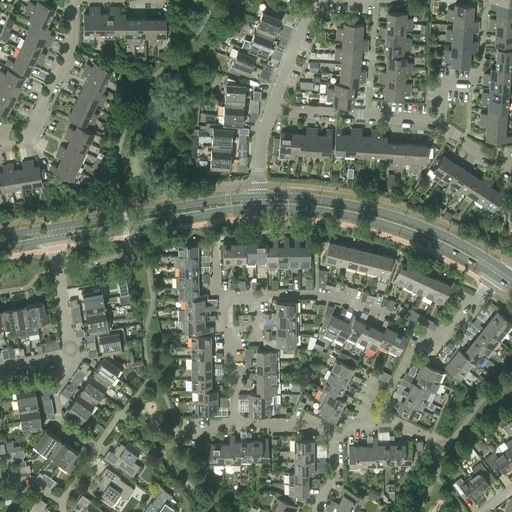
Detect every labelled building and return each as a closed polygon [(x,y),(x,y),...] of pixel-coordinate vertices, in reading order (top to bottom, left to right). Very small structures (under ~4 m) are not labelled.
[(27,7),(50,18),(55,8),(38,0),(36,5),(30,2),(27,7)] [(497,14),(511,15),(511,4),(491,3),(490,9),(497,9),(497,14)] [(447,14),(473,16),(473,5),(455,4),(454,9),(448,8),(447,14)] [(46,26),(50,18),(27,7),(25,12),(31,15),(29,19),(33,21),(46,27),(46,26)] [(83,32),(94,32),(94,7),(89,7),(89,14),(83,14),(83,32)] [(94,32),(104,32),(104,14),(100,14),(100,7),(94,7),(94,32)] [(115,38),(115,33),(115,7),(109,7),(109,14),(104,14),(104,32),(104,38),(115,38)] [(115,33),(124,33),(125,33),(125,18),(125,14),(120,14),(120,7),(115,7),(115,33)] [(259,21),(277,28),(281,19),(271,15),(272,11),(265,9),(263,12),(262,12),(259,21)] [(387,11),(386,22),(412,24),(412,18),(406,18),(406,13),(387,11)] [(453,25),(478,27),(479,21),(472,20),(473,16),(447,14),(447,20),(453,20),(453,25)] [(489,23),(511,25),(511,15),(497,14),(496,18),(490,18),(489,23)] [(135,19),(125,18),(125,33),(124,33),(124,37),(129,37),(129,44),(135,44),(135,19)] [(135,19),(135,44),(140,44),(140,37),(145,37),(145,19),(135,19)] [(155,19),(145,19),(145,37),(150,37),(150,44),(155,44),(155,19)] [(166,19),(155,19),(155,44),(161,44),(161,37),(166,37),(166,19)] [(33,21),(29,30),(52,41),(54,36),(48,33),(50,28),(46,26),(46,27),(33,21)] [(255,30),(257,30),(265,33),(263,37),(271,40),(271,39),(273,36),(274,37),(277,28),(259,21),(255,30)] [(411,29),(412,24),(386,22),(386,27),(379,26),(379,32),(404,34),(405,29),(411,29)] [(336,33),(362,35),(362,24),(344,23),(343,28),(337,27),(336,33)] [(495,34),(511,35),(511,25),(489,23),(489,29),(495,30),(495,34)] [(427,36),(428,25),(420,25),(419,35),(427,36)] [(446,34),(471,36),(471,32),(478,32),(478,27),(453,25),(453,29),(446,29),(446,34)] [(49,46),(52,41),(29,30),(25,39),(42,47),(44,43),(49,46)] [(254,33),(251,41),(269,48),(273,40),(271,39),(271,40),(263,37),(265,33),(257,30),(256,33),(254,33)] [(5,31),(1,39),(8,42),(12,34),(5,31)] [(404,38),(404,34),(379,32),(379,37),(385,38),(385,42),(410,44),(411,39),(404,38)] [(342,44),(368,46),(368,40),(361,39),(362,35),(336,33),(336,39),(343,39),(342,44)] [(452,45),(477,47),(477,41),(471,41),(471,36),(446,34),(445,40),(452,40),(452,45)] [(511,35),(495,34),(494,45),(511,45),(511,35)] [(40,52),(42,47),(25,39),(20,49),(43,59),(45,54),(40,52)] [(266,57),(269,48),(251,41),(248,49),(248,50),(246,54),(254,57),(254,56),(255,53),(266,57)] [(387,53),(387,55),(403,56),(403,49),(410,50),(410,44),(385,42),(384,53),(387,53)] [(335,53),(360,55),(361,51),(367,51),(368,46),(342,44),(342,48),(335,48),(335,53)] [(444,55),(470,57),(470,52),(477,53),(477,47),(452,45),(451,50),(445,49),(444,55)] [(234,59),(252,66),(256,57),(254,56),(254,57),(246,54),(248,50),(248,49),(240,46),(238,50),(237,50),(234,59)] [(511,49),(497,48),(496,59),(511,59),(511,49)] [(41,64),(43,59),(20,49),(16,58),(33,66),(35,62),(41,64)] [(341,64),(360,65),(360,55),(335,53),(335,59),(341,59),(341,64)] [(403,57),(403,56),(387,55),(386,67),(412,69),(412,63),(405,63),(406,58),(403,57)] [(450,66),(469,67),(470,57),(444,55),(444,60),(451,61),(450,66)] [(28,75),(33,66),(16,58),(14,62),(8,59),(5,65),(28,75)] [(249,75),(252,66),(234,59),(230,67),(231,68),(230,71),(237,74),(239,71),(249,75)] [(511,59),(496,59),(495,68),(495,69),(509,70),(511,70),(511,59)] [(84,69),(107,80),(112,70),(95,62),(93,67),(87,64),(84,69)] [(340,74),(365,76),(366,70),(359,70),(360,65),(341,64),(340,74)] [(411,74),(412,69),(386,67),(386,71),(379,71),(379,76),(404,78),(405,74),(411,74)] [(509,80),(509,70),(495,69),(495,68),(491,68),(490,73),(484,73),(483,78),(509,80)] [(0,70),(0,77),(20,87),(25,77),(8,69),(6,74),(0,70)] [(86,81),(103,89),(107,80),(84,69),(82,74),(88,77),(86,81)] [(209,70),(207,75),(214,78),(216,72),(209,70)] [(340,74),(339,84),(353,85),(353,86),(358,86),(358,81),(365,82),(365,76),(340,74)] [(404,83),(404,78),(379,76),(379,82),(385,83),(385,87),(410,89),(410,83),(404,83)] [(0,88),(16,96),(20,87),(0,77),(0,83),(1,84),(0,85),(0,88)] [(489,89),(508,90),(509,80),(483,78),(483,84),(490,84),(489,89)] [(101,93),(103,89),(86,81),(81,90),(104,101),(107,96),(101,93)] [(226,83),(225,93),(245,94),(245,85),(226,83)] [(353,96),(353,86),(353,85),(339,84),(335,83),(334,89),(328,88),(327,94),(353,96)] [(410,95),(410,89),(385,87),(384,98),(403,99),(403,94),(410,95)] [(0,99),(12,105),(16,96),(0,88),(0,99)] [(482,98),(507,100),(508,90),(489,89),(489,93),(482,93),(482,98)] [(102,106),(104,101),(81,90),(77,99),(94,107),(96,103),(102,106)] [(244,104),(245,94),(225,93),(224,102),(226,103),(226,102),(234,103),(234,107),(242,107),(242,104),(244,104)] [(353,96),(327,94),(327,99),(334,100),(333,105),(352,106),(353,96)] [(488,109),(507,110),(507,100),(482,98),(482,104),(488,105),(488,109)] [(0,111),(7,115),(12,105),(0,99),(0,111)] [(94,107),(77,99),(73,109),(96,119),(98,114),(92,112),(94,107)] [(223,115),(243,116),(244,107),(242,107),(234,107),(234,103),(226,102),(226,103),(225,106),(224,106),(223,115)] [(93,124),(96,119),(73,109),(68,118),(85,126),(87,122),(93,124)] [(480,119),(506,121),(507,110),(488,109),(487,114),(481,113),(480,119)] [(242,126),(243,116),(223,115),(223,124),(223,128),(231,129),(231,128),(231,125),(242,126)] [(486,129),(505,131),(506,121),(480,119),(480,124),(487,125),(486,129)] [(213,127),(212,136),(232,138),(232,128),(231,128),(231,129),(223,128),(223,124),(214,123),(214,127),(213,127)] [(67,132),(89,143),(94,134),(77,126),(75,130),(69,127),(67,132)] [(301,134),(300,152),(310,153),(312,128),(306,127),(306,134),(301,134)] [(334,152),(344,153),(346,134),(341,134),(342,127),(336,127),(334,152)] [(312,128),(310,153),(320,154),(321,135),(317,135),(317,128),(312,128)] [(350,135),(346,134),(344,153),(355,154),(356,128),(351,128),(350,135)] [(356,128),(355,154),(365,154),(366,136),(362,135),(362,129),(356,128)] [(321,135),(320,154),(331,155),(332,129),(326,129),(326,135),(321,135)] [(371,136),(366,136),(365,154),(375,155),(377,130),(371,129),(371,136)] [(505,131),(486,129),(486,140),(511,142),(511,136),(505,135),(505,131)] [(375,155),(384,156),(385,156),(386,142),(387,142),(387,137),(382,137),(382,130),(377,130),(375,155)] [(89,143),(67,132),(64,137),(70,140),(68,144),(85,152),(89,143)] [(289,158),(291,133),(280,132),(279,151),(284,151),(283,158),(289,158)] [(291,133),(289,158),(295,159),(295,152),(300,152),(301,134),(291,133)] [(231,147),(232,138),(212,136),(211,146),(213,146),(221,146),(221,150),(229,151),(229,150),(230,147),(231,147)] [(396,143),(387,142),(386,142),(385,156),(384,156),(384,161),(389,161),(389,168),(394,168),(396,143)] [(405,162),(406,143),(396,143),(394,168),(400,168),(400,162),(405,162)] [(417,144),(406,143),(405,162),(410,162),(409,169),(415,169),(417,144)] [(60,146),(58,151),(81,162),(85,152),(68,144),(66,149),(60,146)] [(417,144),(415,169),(420,170),(421,163),(426,163),(427,145),(417,144)] [(211,159),(230,160),(231,151),(229,150),(229,151),(221,150),(221,146),(213,146),(213,149),(211,149),(211,159)] [(59,163),(76,171),(81,162),(58,151),(55,156),(61,159),(59,163)] [(437,182),(451,161),(442,155),(432,171),(436,173),(433,179),(437,182)] [(104,162),(97,158),(93,167),(99,170),(104,162)] [(229,170),(230,160),(211,159),(210,168),(215,169),(229,170)] [(33,160),(28,161),(32,186),(42,184),(39,166),(34,167),(33,160)] [(23,168),(19,169),(22,188),(32,186),(28,161),(22,162),(23,168)] [(450,182),(460,166),(451,161),(437,182),(442,185),(446,180),(450,182)] [(76,171),(59,163),(57,167),(51,164),(49,170),(72,180),(76,171)] [(0,181),(2,191),(12,189),(7,164),(2,165),(3,172),(0,172),(0,181)] [(12,189),(22,188),(19,169),(14,170),(13,164),(7,164),(12,189)] [(454,193),(468,172),(460,166),(450,182),(453,185),(450,190),(454,193)] [(467,193),(477,177),(468,172),(454,193),(459,196),(463,191),(467,193)] [(477,177),(467,193),(475,199),(489,178),(484,175),(481,180),(477,177)] [(489,178),(475,199),(484,204),(494,189),(490,186),(494,181),(489,178)] [(494,189),(484,204),(493,210),(506,189),(501,186),(498,191),(494,189)] [(446,211),(443,216),(450,219),(452,215),(446,211)] [(469,228),(472,223),(466,220),(463,224),(469,228)] [(277,246),(278,246),(278,238),(272,238),(272,246),(267,246),(266,246),(267,262),(266,262),(266,268),(278,268),(278,265),(277,265),(277,246)] [(288,246),(288,238),(283,238),(283,246),(278,246),(277,246),(277,265),(278,265),(288,265),(288,246)] [(299,246),(299,238),(294,238),(294,246),(288,246),(288,265),(288,268),(299,268),(299,265),(299,246)] [(299,265),(310,265),(310,238),(305,238),(305,246),(299,246),(299,265)] [(256,262),(266,262),(267,262),(266,246),(267,246),(267,243),(262,243),(262,240),(255,241),(256,262)] [(234,262),(234,241),(223,241),(223,263),(234,262)] [(234,241),(234,262),(245,262),(245,241),(234,241)] [(256,262),(255,241),(245,241),(245,262),(256,262)] [(340,244),(339,244),(329,241),(324,262),(335,265),(336,263),(335,263),(340,244)] [(340,241),(339,244),(340,244),(335,263),(336,263),(346,265),(350,247),(346,246),(347,243),(340,241)] [(178,244),(178,256),(198,255),(197,244),(178,244)] [(350,247),(346,265),(356,268),(361,249),(350,247)] [(361,249),(356,268),(367,270),(371,252),(361,249)] [(377,273),(382,255),(371,252),(367,270),(377,273)] [(198,255),(178,256),(173,256),(173,266),(178,266),(198,266),(198,255)] [(382,255),(377,273),(388,276),(393,257),(382,255)] [(393,280),(403,285),(411,268),(401,263),(393,280)] [(178,277),(198,277),(198,266),(178,266),(178,277)] [(421,272),(411,268),(403,285),(413,290),(421,272)] [(324,288),(324,287),(329,289),(331,281),(326,280),(327,277),(328,272),(318,269),(318,275),(318,278),(318,287),(324,288)] [(421,272),(413,290),(423,294),(431,277),(432,275),(421,270),(421,272)] [(179,288),(198,288),(198,277),(178,277),(176,277),(176,288),(179,288)] [(440,281),(431,277),(423,294),(432,299),(440,281)] [(451,286),(440,281),(432,299),(443,303),(451,286)] [(84,302),(103,299),(101,286),(92,287),(92,291),(82,293),(84,302)] [(204,299),(206,299),(206,294),(198,294),(198,288),(179,288),(179,299),(185,299),(204,299)] [(95,314),(105,312),(103,299),(84,302),(85,311),(95,309),(95,314)] [(206,309),(206,310),(212,310),(212,305),(204,305),(204,299),(185,299),(185,309),(206,309)] [(276,302),(276,312),(276,313),(295,313),(295,312),(295,301),(276,302)] [(43,302),(34,304),(37,323),(50,321),(49,312),(45,313),(43,302)] [(22,316),(24,326),(37,323),(34,304),(25,306),(26,315),(22,316)] [(26,315),(25,306),(12,308),(15,327),(24,326),(22,316),(26,315)] [(15,327),(12,308),(3,309),(5,319),(0,320),(2,329),(15,327)] [(342,319),(347,310),(343,308),(338,317),(332,315),(323,334),(334,338),(335,337),(335,336),(342,319)] [(87,324),(107,321),(105,312),(95,314),(95,309),(85,311),(87,324)] [(185,320),(204,320),(204,316),(206,316),(206,310),(206,309),(185,309),(185,320)] [(511,322),(497,310),(490,319),(505,331),(511,322)] [(295,312),(295,313),(276,313),(276,312),(273,312),(273,324),(276,324),(295,324),(295,323),(297,323),(300,323),(300,312),(295,312)] [(354,319),(355,319),(356,317),(351,314),(348,322),(342,319),(335,336),(335,337),(344,341),(347,336),(346,336),(354,319)] [(356,340),(364,323),(355,319),(354,319),(346,336),(347,336),(356,340)] [(498,340),(505,331),(490,319),(483,328),(498,340)] [(185,320),(182,320),(183,332),(213,331),(213,326),(204,326),(204,320),(185,320)] [(108,329),(107,321),(87,324),(89,333),(100,332),(100,335),(109,334),(108,329)] [(276,324),(276,335),(295,334),(295,335),(298,335),(297,323),(295,323),(295,324),(276,324)] [(366,345),(374,328),(364,323),(356,340),(366,345)] [(100,344),(120,341),(125,340),(122,327),(108,329),(109,334),(100,335),(99,335),(100,344)] [(378,344),(379,344),(388,349),(396,331),(386,327),(383,332),(384,332),(378,344)] [(384,332),(383,332),(374,328),(366,345),(365,347),(375,352),(379,344),(378,344),(384,332)] [(492,348),(498,340),(483,328),(476,336),(492,348)] [(396,331),(388,349),(398,353),(407,334),(397,329),(396,331)] [(295,346),(295,335),(295,334),(276,335),(276,346),(295,346)] [(191,336),(191,347),(210,347),(210,336),(191,336)] [(485,357),(492,348),(476,336),(470,345),(485,357)] [(120,341),(100,344),(102,354),(103,353),(104,357),(103,357),(111,363),(114,359),(113,358),(112,352),(121,350),(120,341)] [(478,365),(485,357),(470,345),(463,353),(473,361),(478,365)] [(191,347),(191,358),(211,358),(210,347),(191,347)] [(293,359),(299,360),(301,349),(295,348),(293,359)] [(449,357),(451,358),(452,358),(467,369),(473,361),(463,353),(459,349),(456,353),(454,351),(449,357)] [(256,350),(256,361),(276,361),(275,350),(256,350)] [(111,363),(103,357),(98,364),(114,376),(120,368),(119,367),(121,364),(114,359),(111,363)] [(191,369),(211,369),(211,358),(191,358),(191,369)] [(460,378),(467,369),(452,358),(451,358),(445,367),(460,378)] [(336,359),(331,370),(349,378),(353,368),(336,359)] [(80,365),(82,366),(86,369),(87,369),(89,366),(83,361),(80,365)] [(276,372),(276,361),(256,361),(256,372),(276,372)] [(114,376),(98,364),(93,372),(101,377),(99,381),(107,386),(114,376)] [(421,367),(418,373),(438,382),(442,372),(425,364),(423,368),(421,367)] [(211,379),(211,369),(191,369),(191,379),(211,379)] [(349,378),(331,370),(327,379),(344,388),(349,378)] [(101,377),(93,372),(85,382),(102,394),(107,386),(99,381),(101,377)] [(276,372),(256,372),(256,383),(276,383),(276,372)] [(433,392),(438,382),(418,373),(414,382),(413,383),(430,390),(430,391),(433,392)] [(211,379),(191,379),(192,391),(198,391),(198,390),(211,390),(211,379)] [(344,388),(327,379),(322,390),(327,392),(339,397),(340,397),(345,399),(350,402),(352,398),(342,393),(344,388)] [(69,384),(73,388),(74,387),(75,389),(78,385),(71,381),(69,384)] [(86,399),(94,405),(102,394),(85,382),(80,390),(88,395),(86,399)] [(413,382),(408,392),(425,400),(430,391),(430,390),(413,383),(414,382),(413,382)] [(71,391),(73,388),(69,384),(68,383),(65,387),(71,391)] [(276,394),(276,383),(256,383),(257,393),(257,394),(270,394),(276,394)] [(17,400),(36,396),(35,387),(24,389),(23,385),(14,386),(17,400)] [(406,396),(403,402),(421,410),(425,400),(408,392),(403,390),(397,387),(396,391),(401,394),(406,396)] [(88,395),(80,390),(73,401),(89,412),(94,405),(86,399),(88,395)] [(198,401),(217,401),(217,390),(211,390),(198,390),(198,391),(198,400),(198,401)] [(340,410),(345,399),(340,397),(339,397),(327,392),(322,390),(318,399),(323,402),(340,410)] [(248,405),(251,405),(270,404),(270,394),(257,394),(257,393),(251,393),(251,398),(248,398),(248,405)] [(29,411),(39,409),(36,396),(17,400),(18,409),(28,407),(29,411)] [(217,412),(217,401),(198,401),(198,400),(195,401),(195,412),(217,412)] [(89,412),(73,401),(67,408),(76,414),(74,418),(81,423),(89,412)] [(336,420),(340,410),(323,402),(318,412),(336,420)] [(416,420),(421,410),(403,402),(402,406),(400,405),(396,411),(416,420)] [(270,416),(270,404),(251,405),(251,416),(270,416)] [(21,422),(40,418),(39,409),(29,411),(28,407),(18,409),(21,422)] [(32,429),(42,427),(40,418),(21,422),(22,431),(23,431),(24,435),(33,433),(32,429)] [(41,450),(53,434),(45,429),(44,430),(42,428),(42,427),(32,429),(33,433),(39,437),(34,445),(41,450)] [(251,441),(251,432),(246,433),(246,441),(234,441),(234,452),(240,452),(240,460),(251,460),(251,441)] [(53,434),(41,450),(49,456),(54,448),(58,450),(63,442),(53,434)] [(234,441),(234,435),(229,435),(229,443),(223,443),(223,463),(240,463),(240,460),(240,452),(234,452),(234,441)] [(383,463),(384,463),(393,463),(394,463),(394,441),(394,435),(389,435),(389,443),(377,444),(377,454),(383,454),(383,463)] [(511,437),(499,448),(511,464),(511,437)] [(251,441),(251,460),(268,460),(268,438),(261,438),(261,441),(251,441)] [(384,465),(384,463),(383,463),(383,454),(377,454),(377,444),(377,438),(372,438),(372,446),(366,446),(366,465),(384,465)] [(294,440),(294,451),(313,451),(313,450),(313,439),(294,440)] [(133,461),(140,450),(128,441),(125,446),(121,443),(113,454),(109,451),(109,450),(103,458),(117,468),(118,466),(132,477),(140,466),(133,461)] [(411,441),(394,441),(394,463),(393,463),(393,465),(411,465),(411,441)] [(478,450),(482,447),(478,441),(473,444),(478,450)] [(60,463),(71,447),(63,442),(58,450),(54,448),(49,456),(60,463)] [(213,463),(223,463),(223,443),(206,444),(206,465),(213,465),(213,463)] [(356,465),(366,465),(366,446),(349,446),(349,468),(356,468),(356,465)] [(71,447),(60,463),(70,471),(76,464),(72,461),(79,453),(71,447)] [(511,468),(511,464),(499,448),(485,459),(493,470),(498,466),(504,474),(511,468)] [(313,451),(294,451),(294,462),(314,461),(314,457),(316,457),(316,450),(313,450),(313,451)] [(25,460),(23,461),(18,462),(19,466),(17,466),(18,474),(30,472),(29,464),(26,465),(25,460)] [(314,473),(314,461),(294,462),(295,472),(308,472),(308,473),(314,473)] [(466,473),(480,492),(490,485),(483,477),(488,473),(480,462),(466,473)] [(102,475),(106,478),(98,489),(103,492),(99,497),(111,505),(119,494),(126,499),(134,489),(119,479),(120,477),(106,467),(101,475),(101,476),(102,475)] [(289,472),(289,483),(308,483),(308,473),(308,472),(295,472),(289,472)] [(480,492),(466,473),(451,484),(460,495),(465,491),(471,500),(480,492)] [(308,494),(308,483),(289,483),(289,495),(289,500),(296,503),(296,495),(308,494)] [(338,504),(356,511),(363,496),(344,487),(341,493),(343,494),(339,503),(338,504)] [(162,488),(160,491),(155,497),(151,503),(150,502),(143,511),(177,511),(178,511),(167,503),(172,496),(162,488)] [(104,511),(95,506),(96,504),(82,494),(77,502),(77,503),(77,502),(82,505),(76,511),(104,511)] [(273,511),(294,511),(297,506),(277,497),(274,504),(277,505),(273,511)] [(48,511),(42,508),(45,503),(46,504),(46,503),(38,498),(28,511),(29,511),(48,511)] [(355,511),(356,511),(338,504),(339,503),(331,500),(329,505),(336,508),(334,511),(355,511)]
